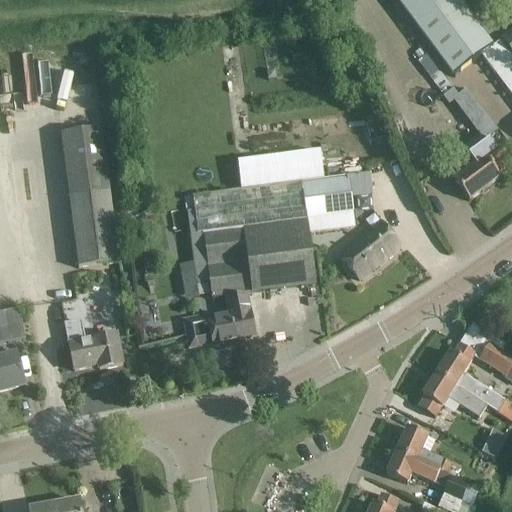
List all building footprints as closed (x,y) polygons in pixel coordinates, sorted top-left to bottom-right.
[(395,0),(453,78),(493,49),(457,0),(395,0)] [(406,27),(399,32),(405,40),(412,35),(406,27)] [(511,31),(500,40),(511,56),(511,31)] [(415,39),(408,44),(415,53),(421,47),(415,39)] [(511,59),(500,44),(483,57),(511,95),(511,59)] [(462,85),(454,91),(458,97),(466,91),(462,85)] [(472,128),(484,121),(488,127),(491,125),(466,91),(458,97),(452,101),(472,128)] [(511,98),(510,96),(502,102),(506,107),(511,102),(511,98)] [(79,272),(119,265),(103,131),(61,138),(79,272)] [(477,166),(454,183),(469,203),(501,180),(500,179),(511,169),(511,166),(491,139),(469,155),(477,166)] [(347,179),(186,200),(187,214),(197,287),(210,285),(212,302),(226,300),(230,318),(210,322),(209,320),(195,324),(199,341),(212,338),(215,353),(238,349),(237,344),(256,340),(247,297),(315,288),(308,235),(354,229),(351,209),(350,200),(374,197),(371,177),(347,179)] [(382,225),(340,259),(359,283),(401,249),(382,225)] [(9,348),(27,345),(21,311),(3,314),(9,348)] [(69,347),(70,353),(74,373),(99,368),(100,372),(123,367),(117,337),(85,344),(81,324),(65,327),(70,347),(69,347)] [(498,416),(506,403),(464,377),(470,367),(469,367),(475,356),(460,347),(454,357),(451,355),(437,376),(456,389),(472,399),(487,409),(498,416)] [(511,385),(511,362),(490,348),(481,362),(506,378),(505,381),(511,385)] [(0,393),(26,387),(21,368),(17,355),(0,359),(0,393)] [(456,389),(437,376),(423,398),(426,400),(420,410),(435,419),(442,409),(442,410),(449,400),(480,420),(487,409),(472,399),(456,389)] [(416,463),(427,439),(408,430),(397,454),(416,463)] [(483,455),(494,461),(500,447),(489,442),(483,455)] [(452,455),(475,466),(480,455),(457,445),(452,455)] [(416,463),(397,454),(387,477),(406,486),(411,475),(446,492),(438,510),(442,511),(475,511),(477,508),(478,509),(483,493),(447,477),(435,471),(416,463)] [(435,471),(447,477),(451,467),(439,461),(435,471)] [(111,511),(107,474),(93,475),(97,511),(111,511)] [(438,511),(425,506),(422,511),(394,511),(398,504),(382,497),(377,508),(373,506),(370,511),(438,511)] [(53,511),(81,511),(80,503),(53,508),(53,511)]
